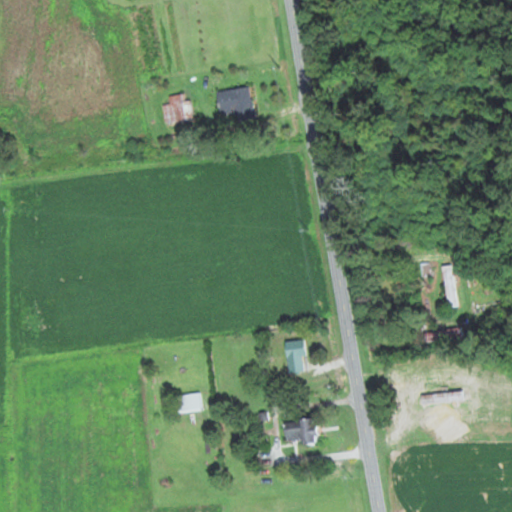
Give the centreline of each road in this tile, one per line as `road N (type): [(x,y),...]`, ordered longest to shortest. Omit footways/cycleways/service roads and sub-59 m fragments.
road 1 (secondary): [(380,511),(293,0)]
road 2 (residential): [(0,166),(315,132)]
